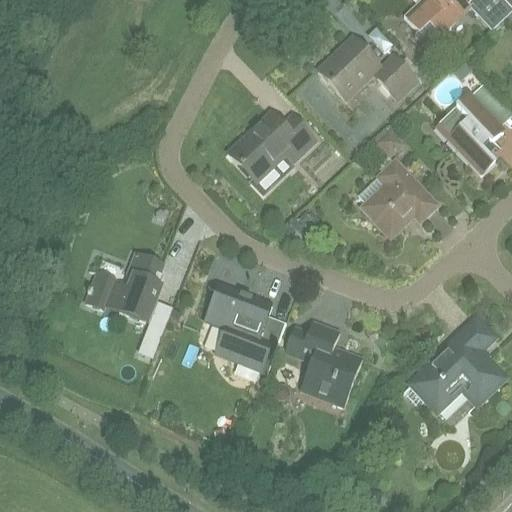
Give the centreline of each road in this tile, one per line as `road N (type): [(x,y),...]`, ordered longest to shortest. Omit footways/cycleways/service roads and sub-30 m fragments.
road 1 (residential): [(470,247),(419,290),(377,298),(254,252),(180,183),(169,143),(248,0)]
road 2 (primary): [(179,511),(0,403)]
